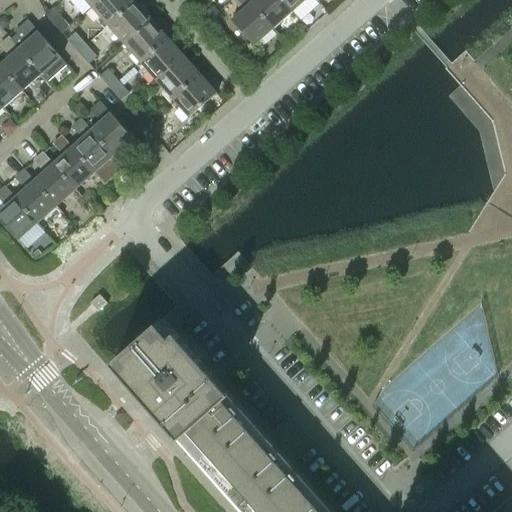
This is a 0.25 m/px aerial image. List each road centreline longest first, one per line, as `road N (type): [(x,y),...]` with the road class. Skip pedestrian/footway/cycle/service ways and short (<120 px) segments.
road 1 (residential): [(388,511),(129,216)]
road 2 (residential): [(376,0),(176,175)]
road 3 (tertiary): [(159,511),(3,336)]
road 4 (residential): [(88,79),(176,175)]
road 5 (residential): [(0,161),(88,79)]
